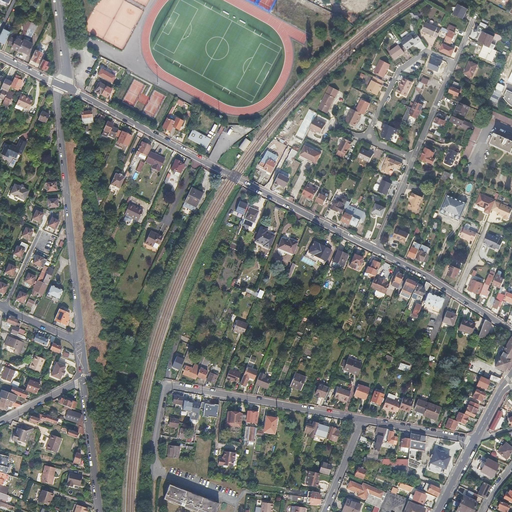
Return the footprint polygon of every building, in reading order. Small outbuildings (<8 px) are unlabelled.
[(278,0),(276,5),(290,12),(293,6),(280,0),(278,0)] [(350,27),(390,0),(375,0),(347,19),(349,23),(348,24),(350,27)] [(298,2),(290,20),(309,29),(317,11),(298,2)] [(464,21),(466,17),(467,14),(466,13),(468,10),(458,5),(453,15),(464,21)] [(26,23),(23,28),(24,30),(22,35),(25,36),(30,25),(26,23)] [(441,30),(426,23),(422,32),(429,35),(437,38),(441,30)] [(5,26),(3,28),(0,35),(0,41),(1,42),(4,43),(11,29),(5,26)] [(455,34),(450,32),(445,42),(448,43),(451,44),(455,34)] [(411,34),(401,41),(402,44),(407,50),(412,47),(415,44),(415,45),(422,40),(417,33),(412,37),(411,34)] [(494,38),(484,33),(482,38),(479,44),(484,46),(490,48),(494,38)] [(17,40),(16,39),(15,38),(11,45),(12,46),(14,46),(13,48),(15,49),(18,50),(19,49),(23,40),(18,38),(17,40)] [(24,38),(23,40),(19,49),(23,51),(28,54),(33,43),(24,38)] [(399,46),(399,45),(389,52),(394,60),(400,56),(404,53),(404,52),(407,50),(402,44),(399,46)] [(490,48),(484,46),(482,52),(480,57),(492,63),(495,55),(489,52),(490,48)] [(42,52),(36,49),(31,59),(34,61),(37,62),(42,52)] [(50,62),(43,59),(39,66),(44,68),(44,67),(45,68),(47,69),(50,62)] [(390,65),(381,60),(374,73),(384,78),(386,74),(385,74),(387,70),(390,65)] [(477,65),(469,62),(466,68),(464,74),(472,77),(477,65)] [(100,70),(98,76),(112,83),(115,77),(100,70)] [(18,76),(16,75),(12,83),(11,86),(18,90),(22,81),(19,80),(20,77),(18,76)] [(384,82),(374,76),(367,90),(377,96),(380,90),(380,91),(382,88),(383,86),(382,86),(384,82)] [(406,97),(411,87),(413,83),(404,78),(401,85),(397,93),(406,97)] [(421,83),(420,82),(416,90),(420,91),(424,84),(427,85),(429,81),(423,78),(421,83)] [(9,81),(5,80),(1,90),(3,91),(0,96),(0,98),(4,100),(8,91),(11,86),(12,83),(9,81)] [(452,88),(451,87),(449,93),(458,96),(460,93),(465,95),(467,92),(463,90),(464,86),(454,82),(453,85),(452,88)] [(99,83),(94,92),(101,95),(107,98),(111,90),(104,86),(99,83)] [(337,91),(328,86),(316,109),(325,113),(337,91)] [(14,93),(8,91),(4,100),(3,104),(8,106),(10,102),(14,93)] [(30,98),(21,94),(17,105),(29,111),(34,101),(32,100),(30,99),(30,98)] [(370,104),(362,99),(356,111),(362,114),(364,115),(367,110),(370,104)] [(416,101),(412,109),(413,109),(420,112),(423,106),(419,104),(419,102),(416,101)] [(468,107),(459,103),(457,107),(455,112),(464,115),(468,107)] [(317,113),(310,110),(309,109),(295,138),(299,140),(303,142),(309,130),(314,119),(317,113)] [(356,111),(351,109),(345,122),(355,127),(357,122),(358,122),(359,120),(360,118),(362,114),(356,111)] [(424,114),(423,113),(422,113),(420,112),(413,109),(410,115),(406,123),(411,125),(415,118),(421,121),(424,114)] [(511,119),(491,110),(489,116),(511,126),(511,119)] [(45,113),(42,111),(38,119),(46,122),(49,115),(45,113)] [(91,111),(81,113),(83,124),(93,123),(92,117),(91,111)] [(437,118),(436,120),(434,123),(446,127),(448,123),(444,121),(445,120),(438,117),(437,118)] [(452,119),(451,122),(463,127),(465,122),(453,117),(452,119)] [(175,123),(167,119),(162,128),(170,132),(171,129),(173,127),(179,130),(184,122),(177,118),(175,123)] [(309,130),(313,132),(316,133),(316,132),(320,134),(323,129),(326,123),(319,120),(318,121),(314,119),(309,130)] [(101,143),(106,131),(109,133),(108,135),(114,138),(115,136),(118,130),(112,127),(113,124),(110,123),(107,122),(98,142),(101,143)] [(383,129),(382,132),(380,135),(382,136),(383,138),(391,141),(394,133),(396,134),(398,130),(383,124),(381,128),(383,129)] [(475,125),(466,147),(462,156),(468,159),(482,127),(475,125)] [(118,130),(115,136),(119,138),(118,142),(128,146),(132,136),(125,133),(118,130)] [(197,143),(206,148),(211,140),(193,130),(188,139),(197,143)] [(511,141),(496,134),(491,144),(511,153),(511,141)] [(244,151),(251,141),(245,137),(238,147),(244,151)] [(347,140),(343,138),(337,150),(345,154),(351,142),(347,140)] [(9,156),(13,158),(16,159),(18,154),(22,155),(27,144),(23,142),(19,141),(16,148),(15,147),(14,148),(10,146),(9,146),(4,144),(3,148),(4,148),(1,155),(8,158),(9,156)] [(146,144),(142,142),(138,152),(137,151),(135,155),(145,160),(151,146),(146,144)] [(323,155),(305,145),(300,155),(306,158),(318,164),(323,155)] [(432,151),(426,148),(421,159),(433,164),(435,160),(432,159),(435,154),(431,152),(432,151)] [(369,162),(373,154),(368,151),(362,149),(358,157),(369,162)] [(446,157),(444,162),(445,163),(451,165),(452,165),(457,152),(450,149),(449,150),(448,152),(447,154),(448,154),(446,157)] [(264,171),(271,174),(278,161),(276,161),(278,158),(266,152),(257,168),(264,171)] [(150,153),(145,162),(153,166),(150,172),(157,175),(164,160),(157,156),(150,153)] [(402,164),(387,158),(381,172),(388,175),(390,169),(393,170),(394,168),(399,170),(400,167),(402,164)] [(181,163),(176,161),(171,171),(175,173),(173,177),(177,179),(183,167),(187,169),(190,161),(187,159),(185,162),(183,166),(180,164),(181,163)] [(450,173),(444,170),(440,179),(446,181),(450,173)] [(119,175),(116,173),(110,185),(120,189),(125,177),(122,176),(122,175),(121,174),(120,174),(119,175)] [(376,185),(375,185),(373,189),(374,190),(377,192),(387,196),(389,190),(391,185),(390,184),(392,180),(384,177),(380,186),(376,185)] [(13,189),(19,191),(27,195),(31,186),(27,184),(27,183),(24,181),(21,180),(21,181),(17,179),(13,189)] [(55,183),(47,184),(48,191),(56,191),(56,187),(55,183)] [(317,191),(307,185),(302,195),(307,198),(312,200),(317,191)] [(197,189),(191,186),(184,200),(196,206),(203,192),(197,189)] [(422,198),(412,193),(409,199),(410,199),(411,200),(410,202),(408,207),(416,211),(422,198)] [(327,198),(319,194),(315,202),(319,203),(323,205),(327,198)] [(466,202),(447,194),(440,210),(445,212),(446,211),(455,215),(455,217),(457,218),(460,219),(466,202)] [(496,200),(480,194),(476,205),(483,208),(484,207),(486,207),(485,209),(484,212),(487,213),(490,215),(492,209),(496,201),(496,200)] [(57,199),(48,200),(49,208),(58,207),(57,203),(57,199)] [(240,200),(236,211),(243,214),(247,203),(240,200)] [(339,203),(334,201),(331,208),(334,210),(337,212),(338,210),(342,212),(344,208),(342,207),(342,206),(342,205),(342,203),(339,202),(339,203)] [(511,208),(496,201),(492,209),(495,211),(499,212),(498,213),(502,215),(505,216),(504,217),(504,218),(504,220),(507,221),(508,219),(509,220),(511,212),(511,208)] [(136,208),(129,204),(125,214),(132,218),(138,221),(143,211),(136,208)] [(385,210),(380,207),(375,205),(371,214),(376,216),(381,218),(385,210)] [(357,210),(348,206),(341,221),(350,225),(353,217),(357,210)] [(253,210),(248,208),(245,217),(248,218),(247,220),(253,223),(258,212),(253,210)] [(357,210),(353,217),(350,225),(353,226),(356,228),(359,221),(362,223),(365,217),(364,213),(357,210)] [(44,214),(36,211),(32,219),(36,220),(40,222),(44,214)] [(59,221),(52,218),(48,226),(52,228),(56,229),(59,221)] [(265,225),(262,223),(255,240),(264,244),(265,242),(271,244),(276,231),(267,228),(268,226),(265,225)] [(33,232),(26,228),(23,236),(30,239),(31,235),(33,232)] [(474,232),(464,228),(461,237),(465,239),(470,241),(474,232)] [(392,238),(399,241),(402,242),(405,243),(409,234),(396,229),(392,238)] [(159,236),(156,234),(150,231),(144,243),(153,247),(154,243),(159,245),(162,237),(159,236)] [(484,243),(487,244),(487,246),(490,247),(495,249),(500,238),(488,233),(484,243)] [(459,237),(457,236),(449,256),(456,259),(458,253),(453,250),(459,237)] [(288,242),(281,239),(277,249),(292,255),(297,243),(292,241),(289,239),(288,242)] [(22,242),(19,247),(25,250),(26,251),(28,245),(22,242)] [(308,252),(306,251),(304,256),(323,265),(331,251),(322,246),(313,242),(308,252)] [(422,245),(420,250),(427,253),(429,248),(422,245)] [(19,247),(18,247),(14,254),(21,258),(23,254),(25,250),(19,247)] [(415,249),(412,247),(408,256),(410,257),(412,258),(413,257),(415,258),(419,249),(416,248),(415,249)] [(427,253),(420,250),(416,259),(420,261),(423,263),(424,261),(426,262),(429,254),(427,253)] [(342,253),(337,251),(333,262),(343,266),(347,255),(342,253)] [(47,260),(37,255),(36,259),(34,263),(43,268),(44,266),(47,260)] [(358,257),(354,255),(349,266),(357,269),(362,258),(358,257)] [(367,267),(365,271),(364,273),(374,277),(380,264),(376,263),(372,261),(369,268),(367,267)] [(292,264),(286,277),(289,279),(295,265),(292,264)] [(16,268),(9,265),(6,273),(13,276),(15,272),(16,268)] [(43,268),(41,273),(38,281),(41,282),(48,267),(44,266),(43,268)] [(460,270),(452,266),(448,275),(452,277),(456,279),(460,270)] [(52,269),(50,268),(44,283),(48,285),(54,270),(52,269)] [(400,275),(397,273),(392,284),(395,285),(396,283),(399,284),(401,281),(403,276),(400,275)] [(36,277),(29,274),(27,277),(25,281),(32,285),(36,277)] [(493,276),(488,274),(480,296),(483,297),(487,299),(490,291),(487,290),(493,276)] [(497,275),(496,277),(493,284),(497,286),(501,288),(504,279),(500,277),(500,276),(497,275)] [(380,282),(373,279),(369,288),(375,291),(374,293),(375,295),(379,297),(381,296),(383,297),(389,285),(385,284),(385,283),(383,282),(380,281),(380,282)] [(401,281),(399,284),(398,288),(408,292),(409,289),(412,290),(415,283),(411,281),(406,279),(405,283),(401,281)] [(482,284),(472,280),(468,290),(473,292),(478,294),(482,284)] [(41,282),(38,281),(33,291),(31,294),(33,295),(34,295),(37,291),(43,295),(48,285),(44,283),(41,282)] [(422,286),(417,284),(413,293),(422,297),(424,290),(427,291),(430,284),(428,283),(426,282),(423,289),(421,288),(422,286)] [(57,288),(51,286),(46,295),(47,295),(46,299),(48,300),(51,301),(52,298),(59,301),(64,291),(57,288)] [(499,291),(496,299),(493,305),(492,307),(495,308),(497,309),(499,305),(500,306),(503,299),(505,293),(499,291)] [(27,295),(20,292),(17,300),(20,301),(24,303),(27,295)] [(505,293),(503,299),(511,303),(508,308),(510,309),(511,309),(511,294),(506,292),(505,293)] [(427,293),(424,303),(425,303),(424,308),(439,313),(444,300),(436,296),(427,293)] [(35,301),(29,299),(27,304),(32,307),(35,301)] [(421,306),(416,305),(412,316),(417,318),(420,310),(421,306)] [(69,314),(59,310),(55,320),(67,326),(69,321),(68,321),(69,318),(67,317),(68,315),(69,314)] [(451,314),(446,312),(443,319),(442,322),(452,326),(456,316),(451,314)] [(7,323),(15,327),(17,323),(18,320),(14,319),(15,318),(10,316),(7,323)] [(469,321),(462,319),(458,330),(471,335),(475,324),(469,321)] [(491,324),(484,320),(478,337),(485,340),(491,324)] [(247,325),(237,321),(233,331),(238,333),(244,335),(245,331),(247,325)] [(11,348),(16,350),(15,351),(15,354),(19,355),(24,343),(23,343),(25,340),(16,336),(14,339),(8,337),(5,345),(11,348)] [(500,351),(503,353),(495,367),(504,372),(511,356),(511,337),(505,348),(502,347),(500,351)] [(61,347),(53,343),(51,349),(52,350),(52,351),(54,352),(55,351),(59,352),(59,351),(60,351),(61,348),(60,347),(61,347)] [(191,351),(187,350),(184,358),(192,361),(195,353),(196,351),(192,350),(191,351)] [(33,362),(32,365),(31,365),(29,368),(41,372),(45,360),(36,356),(33,362)] [(175,358),(172,367),(179,370),(183,361),(175,358)] [(341,367),(343,368),(343,370),(353,373),(357,375),(361,363),(347,358),(346,360),(343,359),(341,367)] [(182,370),(184,370),(182,374),(189,377),(195,379),(196,377),(203,360),(200,359),(196,370),(184,366),(182,370)] [(203,360),(196,377),(200,378),(204,380),(207,371),(205,371),(209,362),(203,360)] [(408,372),(410,365),(400,362),(398,369),(408,372)] [(52,375),(61,379),(62,375),(64,375),(66,371),(64,370),(66,366),(57,363),(52,375)] [(5,368),(1,378),(10,382),(14,371),(5,368)] [(257,372),(246,368),(240,384),(242,385),(245,386),(247,382),(248,377),(254,380),(257,372)] [(237,372),(230,370),(226,379),(229,380),(232,382),(233,381),(237,372)] [(217,376),(210,373),(207,381),(211,382),(214,384),(217,376)] [(266,376),(260,373),(255,385),(262,388),(268,390),(272,380),(265,378),(266,376)] [(305,378),(295,374),(290,386),(294,388),(295,386),(298,388),(301,389),(305,378)] [(489,381),(481,377),(476,387),(480,389),(481,388),(482,389),(483,388),(486,389),(489,381)] [(39,384),(29,380),(26,390),(36,393),(39,384)] [(329,388),(319,384),(315,394),(316,395),(315,396),(317,397),(319,397),(319,396),(325,398),(329,388)] [(369,389),(358,384),(354,396),(359,398),(365,400),(369,389)] [(15,390),(14,394),(25,398),(28,391),(20,388),(17,387),(14,386),(12,389),(15,390)] [(350,393),(338,389),(335,397),(337,398),(339,398),(339,399),(347,402),(350,393)] [(25,398),(14,394),(2,390),(0,395),(0,396),(15,402),(16,398),(20,399),(20,400),(27,402),(31,400),(25,398)] [(472,398),(469,397),(468,401),(478,405),(480,401),(481,402),(485,394),(476,390),(472,398)] [(384,394),(375,391),(370,404),(372,404),(374,405),(375,403),(379,405),(384,394)] [(174,396),(173,403),(182,404),(183,398),(178,397),(174,396)] [(398,402),(387,397),(383,407),(389,409),(395,412),(395,411),(398,412),(399,408),(400,404),(398,403),(398,402)] [(9,405),(17,407),(22,405),(1,398),(0,402),(0,408),(4,409),(5,407),(7,408),(9,405)] [(61,401),(60,401),(59,403),(64,405),(70,407),(74,409),(77,402),(72,400),(72,402),(62,398),(61,401)] [(402,398),(400,404),(399,408),(404,410),(409,412),(413,402),(402,398)] [(192,404),(188,403),(189,402),(189,401),(184,400),(182,410),(189,411),(191,411),(192,404)] [(427,403),(417,400),(414,410),(419,412),(418,415),(420,416),(422,416),(423,415),(427,403)] [(464,403),(468,406),(465,413),(473,417),(477,410),(476,409),(478,405),(468,401),(465,400),(464,403)] [(200,412),(201,404),(192,403),(192,404),(191,411),(191,412),(190,413),(190,416),(199,417),(200,412)] [(439,408),(427,403),(423,415),(427,417),(427,416),(431,417),(435,419),(439,408)] [(209,406),(201,404),(200,412),(208,414),(209,406)] [(76,424),(83,427),(82,416),(80,416),(80,413),(69,409),(65,418),(77,422),(76,424)] [(252,417),(253,412),(248,411),(246,421),(247,421),(256,423),(257,418),(252,417)] [(503,413),(499,411),(489,429),(493,431),(503,413)] [(240,421),(246,422),(246,421),(246,415),(241,414),(228,412),(227,425),(240,427),(240,421)] [(37,417),(44,420),(54,423),(56,424),(58,418),(48,414),(47,416),(39,413),(37,417)] [(468,416),(459,413),(455,421),(458,422),(464,425),(468,416)] [(43,422),(44,420),(37,417),(31,415),(29,421),(38,424),(39,421),(43,422)] [(267,417),(265,427),(270,428),(269,432),(273,433),(276,419),(267,417)] [(455,421),(449,418),(445,427),(454,430),(458,422),(455,421)] [(169,426),(178,427),(179,420),(170,419),(169,426)] [(305,430),(308,431),(308,433),(307,436),(314,438),(315,435),(318,424),(313,422),(312,426),(306,424),(305,430)] [(16,434),(14,434),(12,439),(17,441),(18,440),(25,443),(28,432),(32,430),(32,427),(23,424),(21,428),(18,427),(16,432),(16,434)] [(84,434),(83,427),(76,424),(74,431),(78,432),(84,434)] [(320,424),(316,435),(325,438),(329,427),(320,424)] [(34,428),(32,427),(32,430),(28,432),(25,443),(26,443),(30,432),(32,433),(34,428)] [(76,438),(78,432),(74,431),(65,427),(64,430),(68,431),(67,435),(76,438)] [(248,440),(254,441),(254,439),(253,439),(254,434),(255,428),(247,427),(245,427),(243,439),(248,440)] [(377,442),(382,444),(383,437),(384,438),(386,429),(378,427),(374,437),(376,438),(377,438),(378,438),(377,442)] [(178,437),(186,438),(188,430),(180,428),(178,437)] [(336,430),(336,429),(331,428),(326,438),(336,441),(339,434),(340,432),(336,430)] [(390,429),(386,429),(384,438),(383,440),(387,440),(387,442),(393,444),(393,443),(396,444),(398,437),(393,436),(393,434),(389,433),(390,429)] [(411,433),(408,459),(410,459),(420,464),(426,436),(418,434),(411,433)] [(51,434),(46,448),(56,452),(61,437),(51,434)] [(404,441),(402,441),(400,450),(404,451),(404,453),(407,453),(409,439),(404,438),(404,439),(404,441)] [(498,452),(506,459),(511,452),(511,447),(506,443),(498,452)] [(169,445),(167,457),(178,458),(179,447),(169,445)] [(72,462),(78,463),(81,454),(78,453),(79,449),(77,448),(72,462)] [(379,451),(374,449),(373,454),(368,452),(366,457),(365,457),(364,462),(373,461),(381,464),(383,459),(378,459),(378,457),(379,451)] [(224,457),(223,460),(222,459),(219,459),(218,465),(222,466),(222,467),(223,468),(227,468),(228,467),(232,467),(233,460),(235,460),(236,453),(224,452),(224,457)] [(445,463),(448,456),(435,452),(431,463),(445,469),(447,464),(445,463)] [(9,456),(0,453),(0,464),(6,466),(9,456)] [(393,459),(383,459),(381,464),(385,466),(407,466),(415,469),(420,464),(410,459),(408,459),(393,459)] [(481,471),(492,477),(498,465),(487,459),(481,471)] [(322,462),(319,472),(328,474),(331,465),(322,462)] [(45,465),(41,482),(52,484),(56,468),(45,465)] [(358,467),(355,475),(363,478),(366,470),(358,467)] [(0,471),(0,477),(1,478),(1,480),(6,481),(7,479),(5,478),(6,476),(18,480),(18,478),(17,477),(14,476),(0,471)] [(317,487),(319,482),(317,482),(318,479),(319,474),(309,471),(305,485),(317,487)] [(70,473),(66,486),(72,487),(73,484),(80,486),(82,476),(70,473)] [(364,502),(380,508),(386,492),(363,483),(362,486),(350,481),(347,488),(358,493),(357,496),(366,499),(364,502)] [(412,487),(401,482),(399,486),(410,491),(412,487)] [(477,495),(484,498),(488,489),(491,486),(483,482),(477,495)] [(429,489),(427,492),(437,496),(438,493),(440,489),(439,489),(434,487),(426,483),(424,487),(429,489)] [(0,484),(0,491),(7,494),(9,487),(0,484)] [(170,485),(164,498),(198,511),(215,511),(219,504),(170,485)] [(43,489),(39,501),(49,505),(51,500),(52,497),(52,498),(54,493),(43,489)] [(386,492),(380,508),(378,511),(390,511),(392,507),(403,511),(404,511),(408,502),(409,500),(408,499),(396,494),(391,492),(387,490),(386,492)] [(7,494),(0,491),(0,497),(7,500),(9,495),(7,494)] [(413,496),(412,499),(422,504),(426,496),(415,491),(413,496)] [(460,504),(466,507),(473,493),(469,491),(466,497),(463,496),(460,504)] [(473,493),(466,507),(473,510),(477,502),(475,501),(477,498),(476,497),(477,494),(473,493)] [(356,511),(360,505),(347,499),(342,510),(345,511),(356,511)] [(0,501),(0,505),(2,506),(3,505),(13,509),(14,506),(0,501)] [(261,511),(271,511),(272,511),(271,511),(271,508),(272,509),(273,504),(262,502),(261,511)] [(423,511),(424,509),(408,502),(404,511),(423,511)] [(499,507),(498,509),(504,511),(506,511),(509,506),(500,502),(498,506),(499,507)]
